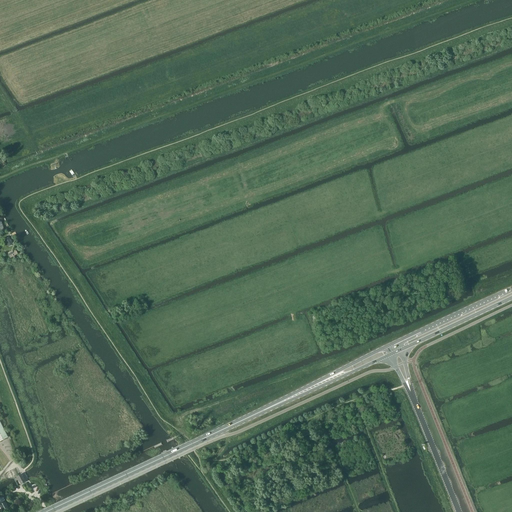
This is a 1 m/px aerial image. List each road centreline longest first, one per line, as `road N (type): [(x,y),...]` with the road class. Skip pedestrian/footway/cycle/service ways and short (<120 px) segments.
road 1 (secondary): [(45,511),(321,382)]
road 2 (tertiary): [(459,511),(408,384)]
road 3 (secondary): [(511,288),(391,343)]
road 4 (secondary): [(399,350),(511,298)]
